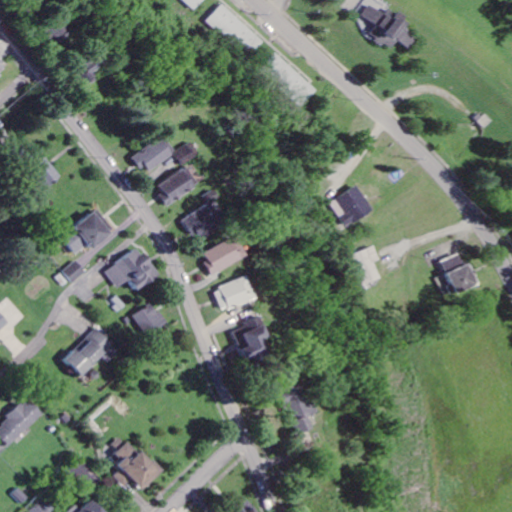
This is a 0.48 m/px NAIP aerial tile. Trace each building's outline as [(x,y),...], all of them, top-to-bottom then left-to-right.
[(187,0),(200,12),(211,0),(187,0)] [(269,43),(227,5),(212,21),(254,59),(269,43)] [(361,20),(369,10),(383,21),(389,13),(405,26),(402,30),(406,34),(404,37),(417,47),(411,55),(395,43),(391,48),(377,38),(380,34),(361,20)] [(96,82),(91,75),(106,65),(99,54),(75,71),(87,88),(96,82)] [(307,107),(321,91),(280,54),(265,70),(307,107)] [(145,174),(173,158),(163,141),(136,156),(145,174)] [(176,154),(184,166),(200,156),(192,143),(176,154)] [(47,192),(61,176),(43,159),(28,174),(47,192)] [(169,207),(199,188),(187,169),(157,189),(169,207)] [(350,229),(378,213),(363,187),(335,203),(350,229)] [(224,228),(210,206),(184,221),(199,244),(224,228)] [(93,252),(114,235),(96,212),(63,239),(77,256),(89,246),(93,252)] [(202,256),(212,276),(246,259),(236,239),(202,256)] [(385,281),(378,263),(383,261),(378,247),(354,256),(367,288),(385,281)] [(119,290),(130,282),(138,293),(160,278),(140,249),(106,272),(119,290)] [(460,296),(480,287),(465,254),(445,263),(460,296)] [(88,273),(78,262),(65,272),(75,284),(88,273)] [(215,290),(221,312),(255,302),(248,280),(215,290)] [(133,317),(149,339),(169,325),(153,303),(133,317)] [(0,335),(13,325),(1,311),(0,311),(0,335)] [(268,339),(260,319),(232,331),(246,363),(267,354),(262,342),(268,339)] [(68,362),(85,379),(106,358),(113,365),(123,354),(99,330),(68,362)] [(279,389),(296,435),(311,429),(306,416),(313,414),(300,381),(279,389)] [(46,413),(30,398),(0,429),(0,434),(13,447),(46,413)] [(115,476),(125,487),(134,479),(144,490),(161,474),(127,435),(115,445),(122,452),(116,457),(125,468),(115,476)] [(15,494),(24,504),(31,498),(21,488),(15,494)] [(32,511),(53,511),(57,509),(47,498),(32,511)]
